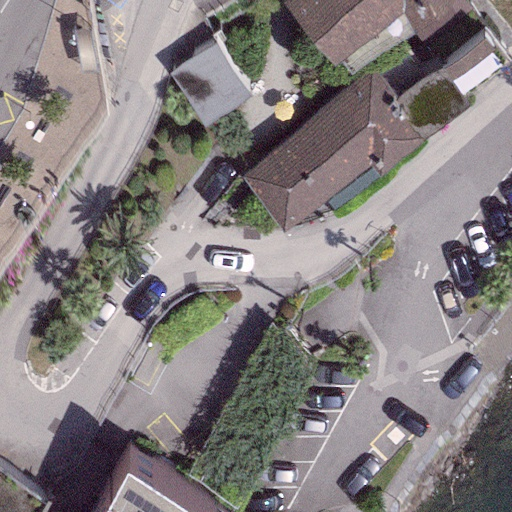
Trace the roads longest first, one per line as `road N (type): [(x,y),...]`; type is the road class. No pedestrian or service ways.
road 1 (residential): [(0,393),(36,417),(74,409),(182,265),(218,250),(287,254),(339,235),(511,106)]
road 2 (residential): [(172,0),(125,121),(0,361)]
